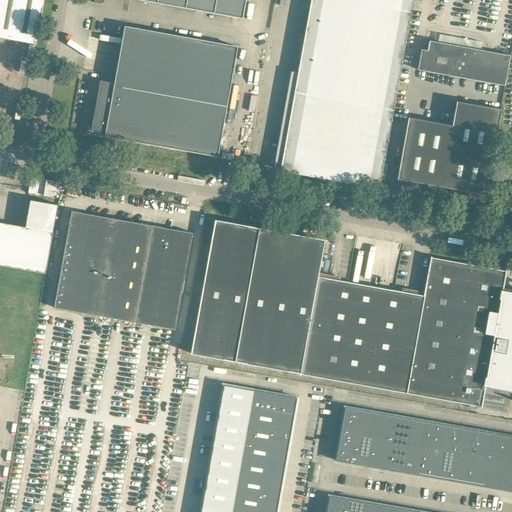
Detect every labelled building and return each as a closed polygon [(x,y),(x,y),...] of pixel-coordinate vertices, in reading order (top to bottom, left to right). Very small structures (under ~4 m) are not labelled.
[(0,0),(0,37),(36,44),(43,0),(0,0)] [(147,0),(243,17),(245,0),(147,0)] [(332,180),(379,188),(379,186),(413,0),(310,0),(292,103),(287,102),(282,131),(287,132),(284,151),(279,150),(276,164),(281,165),(280,170),(332,180)] [(124,30),(123,36),(116,76),(114,85),(102,83),(93,131),(105,133),(104,136),(218,156),(237,50),(236,50),(237,47),(124,26),(124,30)] [(420,49),(417,69),(505,84),(510,55),(429,40),(427,51),(420,49)] [(395,190),(433,197),(436,197),(436,195),(443,196),(443,198),(444,199),(483,206),(485,198),(500,109),(457,101),(453,125),(408,117),(395,190)] [(58,197),(61,182),(33,175),(30,191),(58,197)] [(30,199),(25,226),(53,231),(57,210),(58,204),(30,199)] [(112,218),(71,211),(71,213),(54,307),(94,315),(112,218)] [(135,322),(152,225),(112,218),(94,315),(135,322)] [(511,289),(503,288),(506,270),(505,270),(505,272),(431,258),(432,256),(431,256),(424,295),(318,276),(325,239),(215,219),(203,286),(193,284),(191,298),(200,299),(191,353),(300,373),(299,374),(300,375),(301,373),(481,406),(480,408),(482,408),(485,387),(511,392),(511,289)] [(0,265),(45,274),(53,231),(25,226),(0,221),(0,265)] [(152,225),(135,322),(175,329),(184,283),(193,233),(152,225)] [(224,385),(200,511),(231,511),(253,390),(224,385)] [(253,390),(231,511),(276,511),(297,398),(253,390)] [(336,460),(511,491),(511,436),(345,407),(336,460)] [(326,511),(424,511),(330,496),(326,511)]
